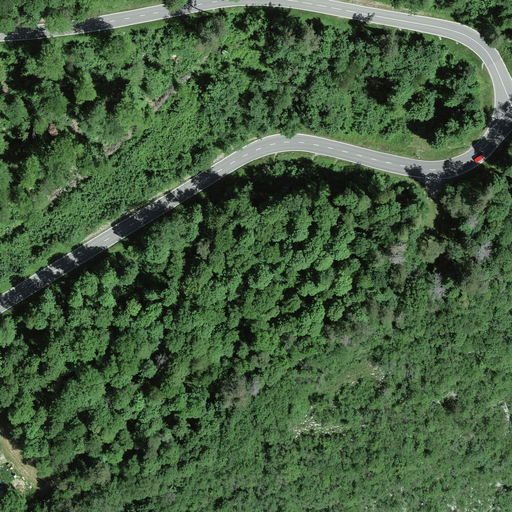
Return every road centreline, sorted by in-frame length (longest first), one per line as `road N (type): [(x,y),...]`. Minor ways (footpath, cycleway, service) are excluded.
road 1 (tertiary): [(0,305),(258,148),(305,142),(444,169),(471,158),(511,118)]
road 2 (tertiary): [(291,0),(464,34),(487,52),(511,106)]
road 3 (tertiary): [(0,34),(224,0)]
